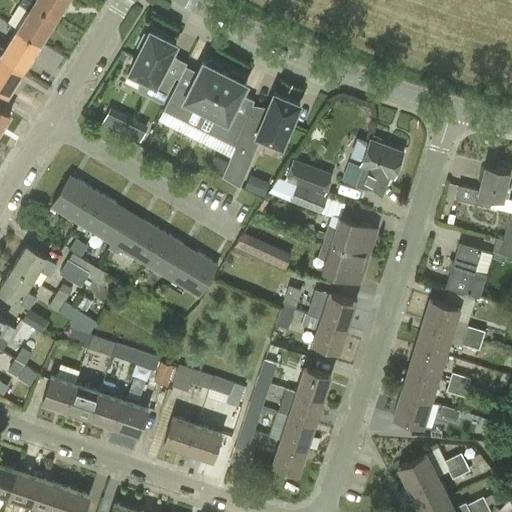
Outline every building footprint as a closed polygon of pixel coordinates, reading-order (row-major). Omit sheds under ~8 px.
[(19,0),(19,2),(29,8),(17,27),(40,42),(57,15),(33,0),(19,0)] [(33,0),(57,15),(66,0),(33,0)] [(0,42),(0,54),(23,69),(40,42),(17,27),(5,45),(0,42)] [(162,100),(174,76),(175,74),(163,68),(176,42),(150,29),(147,34),(144,32),(138,44),(141,46),(129,70),(143,77),(138,88),(162,100)] [(0,89),(7,94),(23,69),(0,54),(0,89)] [(197,125),(224,71),(223,71),(223,66),(211,60),(207,62),(204,61),(190,89),(176,82),(163,108),(197,125)] [(224,71),(197,125),(235,144),(246,117),(234,111),(248,83),(245,82),(245,77),(233,71),(229,74),(224,71)] [(246,117),(235,144),(222,175),(239,186),(261,137),(282,146),(302,104),(276,93),(266,115),(254,109),(255,105),(254,105),(248,118),(246,117)] [(0,105),(0,128),(11,112),(0,105)] [(131,116),(123,133),(139,141),(148,124),(131,116)] [(370,137),(368,141),(357,137),(350,155),(361,159),(360,163),(364,165),(356,185),(382,195),(389,174),(393,176),(403,150),(370,137)] [(293,156),(285,178),(324,194),(333,172),(293,156)] [(458,184),(455,196),(477,201),(476,202),(489,205),(490,206),(492,196),(503,199),(503,196),(510,170),(484,163),(478,188),(458,184)] [(244,188),(264,196),(270,181),(250,173),(244,188)] [(81,223),(99,192),(70,174),(51,205),(81,223)] [(278,176),(268,191),(290,199),(289,201),(320,212),(321,211),(327,195),(324,194),(285,178),(278,176)] [(99,192),(81,223),(111,241),(129,210),(99,192)] [(263,221),(272,204),(262,199),(253,216),(263,221)] [(129,210),(111,241),(108,246),(116,251),(119,246),(139,259),(158,227),(129,210)] [(327,224),(322,239),(368,254),(376,226),(339,215),(339,216),(336,226),(327,224)] [(503,241),(500,253),(511,256),(511,251),(511,216),(503,241)] [(158,227),(139,259),(169,277),(188,245),(158,227)] [(235,245),(285,268),(292,253),(244,231),(235,245)] [(76,236),(69,248),(82,255),(88,244),(76,236)] [(322,239),(317,256),(325,258),(322,269),(359,281),(368,254),(322,239)] [(459,241),(445,285),(479,295),(486,273),(474,269),(481,248),(459,241)] [(57,263),(46,256),(26,244),(12,266),(32,278),(38,268),(49,275),(57,263)] [(188,245),(169,277),(198,294),(217,263),(188,245)] [(69,258),(60,273),(80,285),(89,270),(69,258)] [(32,278),(12,266),(0,284),(0,289),(28,307),(36,296),(25,289),(32,278)] [(63,281),(55,293),(66,300),(73,287),(63,281)] [(282,303),(282,304),(294,308),(301,288),(288,284),(282,303)] [(314,287),(306,312),(320,317),(319,318),(346,327),(355,300),(328,292),(314,287)] [(66,300),(55,293),(48,304),(70,318),(70,325),(90,331),(97,320),(66,300)] [(430,296),(422,320),(452,329),(464,333),(467,324),(455,320),(459,305),(430,296)] [(282,304),(275,323),(276,324),(278,324),(288,328),(294,308),(282,304)] [(45,329),(49,322),(31,311),(26,319),(45,329)] [(0,317),(0,334),(8,339),(16,327),(0,317)] [(319,318),(312,341),(339,350),(346,327),(319,318)] [(422,320),(415,344),(444,353),(449,338),(461,342),(464,333),(452,329),(422,320)] [(467,324),(464,333),(482,339),(485,329),(467,324)] [(89,346),(94,333),(71,326),(67,339),(89,346)] [(115,341),(94,333),(89,346),(111,353),(115,341)] [(464,333),(461,342),(479,348),(482,339),(464,333)] [(115,341),(111,353),(133,361),(137,348),(115,341)] [(268,343),(258,374),(271,378),(277,362),(279,363),(281,358),(286,360),(289,350),(268,343)] [(415,344),(408,368),(437,377),(440,367),(444,353),(415,344)] [(22,346),(15,358),(24,364),(31,352),(22,346)] [(137,348),(133,361),(157,369),(160,356),(137,348)] [(24,364),(15,358),(7,369),(17,375),(24,364)] [(167,384),(174,363),(160,359),(154,379),(167,384)] [(179,362),(171,384),(187,390),(191,381),(207,386),(212,373),(179,362)] [(37,372),(24,364),(17,375),(30,383),(37,372)] [(304,365),(295,389),(323,398),(331,374),(304,365)] [(408,368),(400,391),(430,400),(437,377),(408,368)] [(451,371),(449,380),(467,386),(470,376),(451,371)] [(51,373),(42,400),(66,408),(75,381),(53,374),(51,373)] [(212,373),(207,386),(211,388),(228,394),(226,401),(238,405),(245,384),(212,373)] [(449,380),(446,389),(465,395),(467,386),(449,380)] [(75,381),(66,408),(90,416),(99,389),(75,381)] [(255,383),(248,403),(262,408),(268,387),(255,383)] [(99,389),(90,416),(114,425),(124,398),(123,398),(99,389)] [(295,389),(287,414),(315,423),(323,398),(295,389)] [(400,391),(393,415),(422,424),(430,400),(400,391)] [(124,398),(114,425),(139,433),(148,406),(124,398)] [(460,409),(442,403),(439,413),(457,419),(460,409)] [(245,411),(238,433),(251,438),(259,415),(245,411)] [(188,449),(197,422),(172,414),(163,441),(188,449)] [(287,414),(279,438),(307,447),(315,423),(287,414)] [(197,422),(188,449),(212,458),(222,431),(197,422)] [(238,433),(233,446),(247,451),(251,438),(238,433)] [(279,438),(271,463),(298,472),(307,447),(279,438)] [(408,488),(437,473),(426,451),(397,466),(408,488)] [(465,460),(461,451),(444,459),(448,468),(465,460)] [(465,460),(448,468),(452,477),(469,468),(465,460)] [(0,462),(0,492),(7,495),(16,468),(0,462)] [(16,468),(7,495),(8,496),(20,500),(31,503),(41,476),(16,468)] [(437,473),(408,488),(420,510),(449,495),(437,473)] [(41,476),(31,503),(56,511),(65,485),(41,476)] [(65,485),(56,511),(82,511),(89,493),(65,485)] [(449,495),(420,510),(420,511),(470,511),(488,503),(483,494),(467,503),(466,500),(454,506),(449,495)] [(488,504),(488,503),(470,511),(498,511),(511,506),(505,496),(488,504)] [(114,501),(109,511),(137,511),(138,509),(114,501)]
